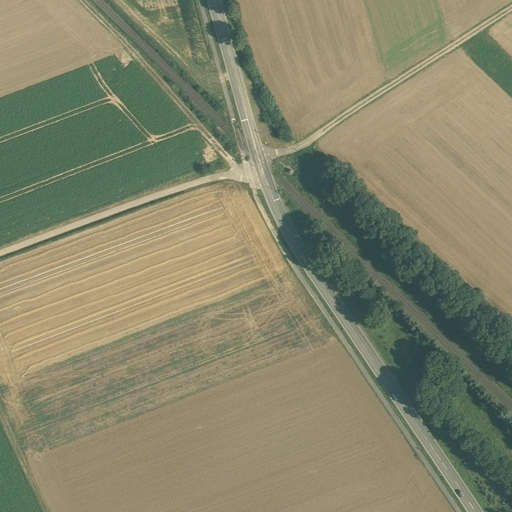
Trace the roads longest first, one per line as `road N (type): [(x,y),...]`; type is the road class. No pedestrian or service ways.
road 1 (secondary): [(475,511),(273,202),(213,0)]
road 2 (track): [(256,154),(297,150),(511,8)]
road 3 (track): [(0,253),(166,191),(262,170)]
road 4 (track): [(235,175),(231,160),(82,0)]
